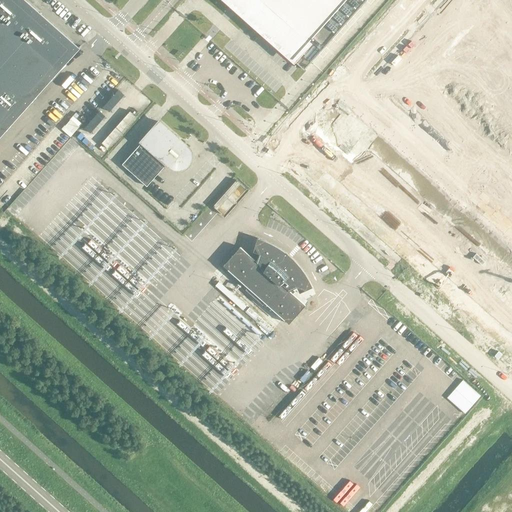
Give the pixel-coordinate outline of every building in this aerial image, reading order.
[(0,0),(0,123),(1,123),(2,122),(2,123),(13,114),(23,107),(29,102),(30,101),(27,98),(25,96),(32,87),(35,84),(42,77),(43,75),(43,76),(80,48),(79,47),(78,48),(38,13),(24,0),(0,0)] [(228,0),(293,57),(292,58),(293,59),(345,0),(228,0)] [(511,0),(403,0),(327,85),(479,221),(511,250),(511,0)] [(136,117),(130,111),(102,143),(108,148),(136,117)] [(71,135),(83,123),(75,115),(63,127),(71,135)] [(187,146),(159,122),(122,164),(147,186),(166,164),(169,166),(182,169),(190,162),(191,153),(187,146)] [(223,215),(246,189),(236,180),(213,206),(223,215)] [(240,247),(223,266),(248,287),(246,289),(263,304),(265,302),(289,324),(305,305),(289,291),(296,287),(300,295),(312,287),(301,268),(287,254),(273,244),(255,237),(251,252),(259,254),(256,261),(240,247)] [(220,281),(216,286),(240,308),(245,303),(220,281)] [(250,307),(245,312),(269,334),(274,329),(250,307)] [(464,378),(448,397),(466,412),(482,394),(464,378)] [(330,498),(347,511),(350,511),(364,494),(344,479),(330,498)]
